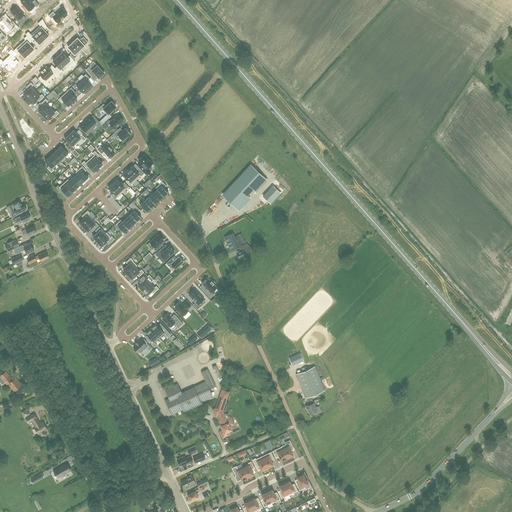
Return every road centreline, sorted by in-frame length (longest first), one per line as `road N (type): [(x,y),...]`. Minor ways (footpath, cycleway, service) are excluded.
road 1 (track): [(372,511),(312,464),(264,356),(75,0)]
road 2 (primary): [(475,338),(177,0)]
road 3 (residential): [(104,511),(0,335)]
road 4 (residential): [(326,511),(302,460),(203,511)]
road 5 (tertiary): [(493,414),(418,491),(377,511)]
road 6 (track): [(294,424),(169,478)]
road 7 (unclassified): [(52,229),(0,107)]
road 8 (unclassified): [(185,511),(128,392)]
road 9 (unclassified): [(105,345),(52,229)]
